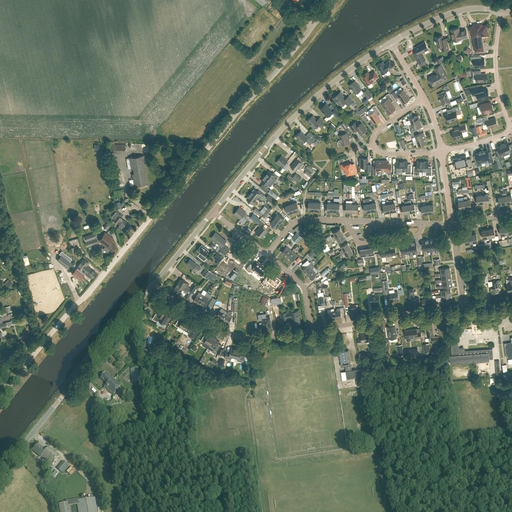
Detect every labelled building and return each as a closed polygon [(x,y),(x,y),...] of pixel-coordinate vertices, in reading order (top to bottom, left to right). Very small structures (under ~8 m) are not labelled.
[(483,50),(481,36),(482,34),(487,33),(486,25),(471,27),(473,37),(475,51),(483,50)] [(459,32),(458,28),(450,30),(453,41),(461,39),(460,38),(467,37),(466,30),(461,31),(461,32),(459,32)] [(442,36),(435,37),(437,47),(441,46),(442,51),(448,49),(447,42),(446,38),(443,39),(442,36)] [(418,64),(425,60),(422,53),(428,49),(425,42),(414,48),(416,52),(413,54),(418,64)] [(476,59),(476,56),(470,57),(471,62),(474,62),(474,67),(477,67),(477,68),(478,69),(480,68),(481,68),(481,67),(485,66),(484,58),(476,59)] [(393,66),(389,61),(384,64),(383,62),(376,66),(382,75),(388,70),(393,66)] [(429,80),(428,81),(430,84),(431,85),(432,84),(433,86),(439,83),(440,83),(445,81),(448,79),(445,73),(440,65),(434,69),(436,72),(436,73),(435,74),(435,75),(433,76),(433,75),(428,78),(429,79),(429,80)] [(378,77),(374,71),(369,75),(367,72),(361,76),(367,85),(369,87),(370,88),(372,86),(373,85),(371,82),(373,81),(373,80),(378,77)] [(479,74),(479,71),(472,72),(472,78),(476,78),(476,82),(486,81),(485,74),(479,74)] [(355,94),(361,90),(355,81),(349,85),(355,94)] [(483,89),(482,86),(471,89),(472,95),(476,94),(478,100),(489,97),(487,88),(483,89)] [(402,90),(400,87),(395,91),(392,94),(396,99),(399,97),(403,103),(409,99),(402,90)] [(368,99),(371,96),(367,89),(363,92),(368,99)] [(345,99),(340,92),(333,98),(340,107),(345,103),(347,106),(353,101),(349,96),(345,99)] [(445,92),(444,92),(442,94),(438,95),(443,105),(450,102),(445,92)] [(388,114),(395,109),(391,103),(394,101),(388,93),(385,96),(387,99),(381,104),(388,114)] [(483,114),(493,111),(490,102),(480,105),(483,114)] [(332,111),(326,104),(320,109),(327,117),(332,113),(336,117),(340,114),(335,108),(332,111)] [(380,120),(376,114),(379,112),(375,106),(372,108),(367,112),(367,113),(368,115),(366,116),(369,120),(371,119),(374,124),(380,120)] [(448,122),(458,118),(457,115),(461,114),(458,106),(451,108),(452,112),(445,115),(448,122)] [(409,124),(412,123),(420,121),(418,115),(412,117),(411,113),(408,114),(409,118),(408,118),(409,120),(408,121),(409,124)] [(317,120),(313,116),(307,121),(314,129),(318,125),(320,127),(324,123),(319,118),(317,120)] [(486,124),(488,128),(497,125),(495,118),(488,120),(487,117),(476,120),(477,125),(482,123),(483,125),(486,124)] [(410,133),(418,131),(417,128),(422,126),(420,121),(412,123),(413,127),(411,127),(411,129),(409,130),(410,133)] [(358,125),(355,122),(349,126),(354,132),(357,129),(360,134),(367,130),(361,123),(358,125)] [(460,138),(463,137),(462,133),(463,132),(467,131),(465,125),(459,126),(460,130),(452,132),(453,139),(457,138),(457,139),(460,138)] [(489,134),(488,131),(484,132),(483,125),(479,126),(481,136),(489,134)] [(305,136),(301,131),(295,136),(302,143),(305,140),(310,145),(316,139),(309,132),(307,135),(305,136)] [(417,140),(425,138),(423,132),(419,133),(418,131),(410,133),(411,136),(413,135),(414,137),(416,137),(417,140)] [(338,146),(342,145),(350,143),(346,133),(339,135),(341,140),(338,141),(337,143),(338,146)] [(425,138),(417,140),(418,144),(416,144),(417,146),(427,143),(425,138)] [(502,144),(506,154),(509,153),(510,157),(511,155),(511,149),(510,150),(508,143),(505,144),(504,143),(502,144)] [(503,155),(506,154),(502,144),(500,145),(500,146),(497,147),(500,154),(497,155),(497,156),(499,161),(505,159),(503,155)] [(481,151),(484,161),(487,161),(488,163),(494,162),(492,156),(489,157),(487,150),(484,151),(483,150),(481,151)] [(481,162),(484,161),(481,151),(479,152),(479,153),(476,154),(478,160),(475,161),(476,167),(482,165),(481,162)] [(466,160),(465,156),(466,156),(465,155),(465,156),(460,157),(460,156),(457,157),(458,157),(453,159),(452,159),(453,159),(455,169),(466,166),(467,170),(473,169),(471,159),(466,160)] [(134,186),(148,183),(143,156),(126,159),(128,169),(133,168),(134,174),(132,174),(134,186)] [(282,167),(287,161),(281,156),(276,162),(282,167)] [(368,165),(368,158),(360,158),(360,167),(365,167),(365,171),(371,171),(371,165),(368,165)] [(296,171),(303,163),(297,159),(290,167),(296,171)] [(382,171),(382,161),(375,161),(375,166),(372,166),(372,174),(376,174),(376,171),(382,171)] [(382,161),(382,171),(388,171),(388,174),(391,175),(391,167),(388,167),(388,161),(382,161)] [(402,171),(402,161),(396,161),(396,168),(393,168),(393,174),(399,174),(399,171),(402,171)] [(402,161),(402,171),(405,171),(405,174),(411,174),(411,168),(408,168),(408,161),(402,161)] [(422,171),(422,161),(417,161),(417,168),(414,168),(413,175),(419,175),(419,171),(422,171)] [(422,161),(422,171),(425,171),(425,175),(431,175),(431,168),(428,168),(428,161),(422,161)] [(350,165),(349,162),(341,165),(342,170),(345,169),(347,175),(351,174),(351,175),(357,173),(354,164),(350,165)] [(311,174),(315,169),(308,164),(305,169),(311,174)] [(269,171),(265,176),(271,181),(274,183),(277,179),(276,178),(277,176),(273,173),(272,174),(269,171)] [(296,173),(293,177),(298,182),(302,178),(296,173)] [(269,183),(271,181),(265,176),(261,181),(264,183),(263,185),(268,188),(271,184),(269,183)] [(279,181),(276,184),(284,193),(288,190),(283,185),(282,186),(279,181)] [(251,193),(257,198),(258,197),(261,199),(264,195),(258,190),(257,192),(254,189),(251,193)] [(274,198),(277,195),(270,189),(268,192),(274,198)] [(500,205),(506,204),(505,196),(503,190),(500,191),(501,194),(502,194),(503,196),(498,197),(500,205)] [(254,201),(257,198),(251,193),(246,199),(255,206),(258,204),(254,201)] [(272,203),(275,200),(269,195),(266,198),(272,203)] [(371,211),(369,201),(369,198),(363,199),(364,204),(365,212),(371,211)] [(369,201),(371,211),(377,210),(376,202),(373,203),(372,200),(369,201)] [(410,201),(407,201),(409,213),(415,211),(414,204),(411,204),(410,201)] [(291,204),(293,212),(299,210),(297,202),(291,204)] [(288,214),(293,212),(291,204),(285,206),(288,214)] [(248,215),(245,213),(246,213),(239,207),(234,214),(240,219),(243,216),(245,218),(248,215)] [(261,217),(263,214),(256,208),(253,211),(261,217)] [(116,212),(111,217),(114,220),(113,221),(117,224),(117,223),(119,225),(118,227),(122,229),(127,234),(132,227),(127,223),(125,225),(119,220),(121,218),(118,216),(119,214),(116,212)] [(256,223),(260,219),(253,213),(250,217),(256,223)] [(274,218),(280,223),(284,218),(278,213),(274,218)] [(280,223),(274,218),(272,216),(270,218),(272,220),(270,223),(276,228),(280,223)] [(262,238),(268,231),(262,226),(264,224),(261,221),(259,224),(258,225),(260,227),(255,232),(262,238)] [(334,236),(332,237),(333,239),(343,233),(340,228),(333,232),(334,236)] [(116,247),(111,243),(114,239),(105,232),(98,241),(105,247),(104,249),(108,252),(109,250),(112,252),(116,247)] [(222,247),(226,241),(215,232),(211,238),(222,247)] [(95,233),(83,237),(87,248),(99,243),(95,233)] [(297,243),(302,237),(297,233),(292,239),(297,243)] [(343,233),(333,239),(334,241),(337,239),(338,243),(346,239),(343,233)] [(429,240),(431,250),(435,250),(436,254),(439,254),(437,239),(429,240)] [(422,241),(424,256),(427,256),(426,251),(431,250),(429,240),(422,241)] [(340,253),(351,247),(348,242),(340,246),(342,250),(339,251),(340,253)] [(413,258),(412,253),(417,252),(416,242),(408,243),(410,253),(410,258),(413,258)] [(405,254),(410,253),(408,243),(401,244),(403,259),(406,259),(405,254)] [(202,245),(197,250),(200,253),(198,256),(204,261),(207,258),(204,256),(208,251),(202,245)] [(387,246),(389,261),(392,261),(391,256),(396,255),(394,245),(387,246)] [(390,264),(389,261),(387,246),(380,247),(381,257),(386,256),(387,261),(388,264),(390,264)] [(249,256),(238,247),(232,254),(243,263),(249,256)] [(287,257),(292,251),(286,247),(282,253),(287,257)] [(351,247),(340,253),(341,255),(344,253),(346,257),(353,253),(351,247)] [(223,257),(227,252),(222,248),(218,253),(223,257)] [(366,260),(368,260),(367,249),(360,249),(360,250),(359,250),(360,254),(361,254),(361,256),(366,255),(366,257),(365,257),(366,260)] [(60,253),(71,262),(73,259),(62,250),(60,253)] [(213,253),(215,255),(214,257),(219,261),(222,257),(214,251),(213,253)] [(292,251),(287,257),(292,261),(297,255),(292,251)] [(57,260),(67,269),(72,263),(62,255),(57,260)] [(91,278),(95,273),(86,266),(88,263),(83,259),(77,267),(91,278)] [(201,268),(196,264),(197,264),(190,259),(186,264),(193,269),(194,267),(198,271),(201,268)] [(302,269),(307,274),(315,267),(311,262),(310,263),(308,260),(302,265),(304,268),(302,269)] [(266,270),(257,262),(254,265),(251,263),(246,269),(249,272),(250,271),(252,273),(254,270),(261,276),(266,270)] [(229,270),(233,274),(237,269),(241,265),(240,263),(235,268),(232,266),(229,270)] [(315,267),(307,274),(311,280),(317,275),(316,273),(319,271),(315,267)] [(211,272),(206,268),(201,274),(206,278),(211,272)] [(323,277),(329,271),(327,268),(320,274),(323,277)] [(441,275),(451,274),(450,268),(440,269),(441,274),(439,274),(439,273),(435,274),(435,276),(441,275)] [(261,283),(265,287),(268,284),(269,284),(271,284),(271,283),(275,286),(280,281),(272,274),(269,278),(266,276),(261,283)] [(436,282),(442,282),(452,280),(451,274),(441,275),(442,280),(440,280),(436,280),(436,282)] [(180,279),(177,284),(188,291),(190,288),(188,286),(189,284),(185,282),(180,279)] [(452,280),(442,282),(443,286),(441,286),(437,286),(437,289),(443,288),(452,287),(452,280)] [(490,287),(491,294),(499,293),(498,287),(501,287),(500,280),(491,281),(492,282),(488,283),(488,287),(490,287)] [(177,284),(174,289),(180,293),(182,290),(187,293),(189,291),(188,291),(177,284)] [(413,299),(413,296),(414,296),(413,289),(406,290),(407,297),(409,297),(410,301),(411,300),(412,307),(417,306),(417,305),(420,305),(419,298),(413,299)] [(441,297),(451,296),(450,289),(441,291),(441,296),(440,296),(439,295),(436,296),(436,298),(441,297)] [(197,294),(193,301),(199,304),(203,298),(205,295),(207,292),(204,290),(201,293),(199,292),(197,294)] [(390,301),(399,299),(397,291),(394,292),(395,293),(389,293),(390,301)] [(203,298),(199,304),(205,308),(209,301),(210,299),(208,297),(210,294),(207,292),(205,295),(203,298)] [(371,303),(379,302),(378,294),(375,294),(375,295),(370,296),(371,303)] [(451,296),(441,297),(442,302),(440,302),(440,301),(436,302),(437,304),(442,303),(442,304),(452,302),(451,296)] [(165,315),(168,310),(162,306),(157,315),(156,314),(154,318),(158,321),(158,320),(164,324),(168,317),(165,315)] [(350,316),(359,315),(357,306),(356,306),(356,308),(349,309),(350,316)] [(223,319),(227,312),(221,308),(217,315),(223,319)] [(228,311),(228,312),(227,312),(223,319),(229,322),(233,316),(231,315),(232,313),(230,311),(229,312),(228,311)] [(300,324),(298,311),(290,312),(287,313),(287,312),(281,313),(281,319),(288,318),(288,317),(291,317),(292,325),(300,324)] [(271,328),(270,318),(262,319),(264,329),(271,328)] [(184,329),(189,321),(186,320),(186,321),(183,319),(182,321),(179,319),(175,325),(178,327),(179,326),(184,329)] [(189,321),(184,329),(189,333),(188,335),(194,338),(198,331),(192,327),(193,325),(190,324),(191,323),(189,321)] [(427,337),(434,336),(432,323),(425,324),(427,337)] [(389,339),(397,338),(395,326),(387,327),(389,339)] [(417,333),(416,329),(405,330),(406,340),(407,341),(410,341),(410,340),(410,337),(416,336),(416,338),(421,338),(420,332),(417,333)] [(372,341),(371,333),(364,334),(364,333),(360,334),(361,339),(357,340),(358,345),(366,344),(366,342),(372,341)] [(202,345),(207,348),(214,337),(212,335),(211,336),(209,335),(207,337),(204,335),(200,341),(204,343),(202,345)] [(217,338),(214,337),(207,348),(212,352),(215,354),(217,351),(221,345),(218,343),(219,341),(216,339),(217,338)] [(489,359),(493,359),(492,348),(469,350),(465,351),(464,349),(463,346),(459,348),(457,342),(451,344),(451,355),(449,355),(449,364),(476,362),(489,361),(489,359)] [(234,358),(237,348),(231,347),(230,353),(226,352),(224,358),(231,360),(232,357),(234,358)] [(237,348),(234,358),(237,359),(237,361),(244,362),(245,356),(241,355),(242,349),(237,348)] [(349,350),(339,352),(341,367),(346,366),(347,371),(346,371),(347,379),(356,377),(357,386),(363,385),(361,369),(360,369),(352,370),(351,365),(349,350)] [(112,378),(105,373),(101,378),(107,384),(105,387),(114,395),(122,385),(112,377),(112,378)] [(46,450),(38,444),(32,450),(40,457),(41,456),(52,465),(59,456),(48,447),(46,450)] [(61,472),(67,465),(63,461),(56,469),(61,472)] [(72,466),(68,470),(72,475),(76,470),(72,466)] [(88,499),(87,497),(65,501),(66,502),(59,504),(60,511),(70,511),(69,505),(77,504),(78,511),(96,511),(94,498),(88,499)]
